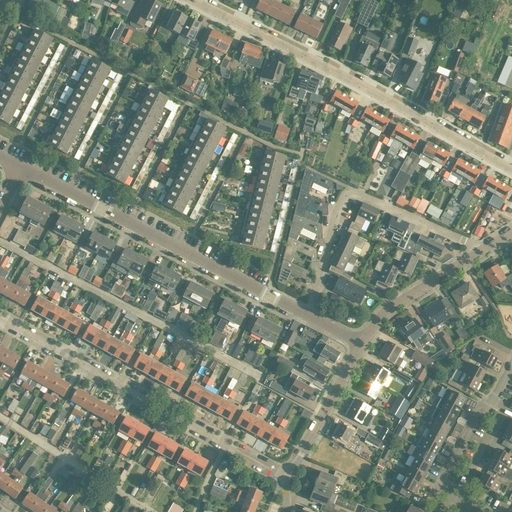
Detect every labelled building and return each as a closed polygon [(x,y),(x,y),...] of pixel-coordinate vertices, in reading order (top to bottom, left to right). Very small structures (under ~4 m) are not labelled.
[(49,20),(56,5),(45,0),(43,0),(37,14),(49,20)] [(113,0),(112,4),(119,7),(117,12),(128,17),(134,5),(128,2),(129,0),(113,0)] [(139,30),(142,29),(143,27),(144,28),(147,21),(153,24),(161,6),(149,0),(144,11),(138,8),(131,22),(130,23),(131,26),(139,30)] [(267,15),(273,1),(271,0),(260,0),(255,10),(267,15)] [(348,5),(350,0),(338,0),(337,3),(340,4),(334,16),(341,20),(348,4),(348,5)] [(379,3),(371,0),(364,0),(356,23),(367,29),(379,3)] [(284,6),(273,1),(267,15),(278,20),(284,6)] [(56,5),(49,20),(54,22),(62,26),(64,22),(60,20),(64,10),(61,8),(56,5)] [(296,12),(284,6),(278,20),(289,26),(296,12)] [(453,15),(462,17),(464,8),(456,6),(453,15)] [(171,30),(180,35),(188,19),(176,12),(170,24),(164,21),(158,32),(168,37),(171,30)] [(305,34),(312,20),(300,14),(293,28),(305,34)] [(202,26),(188,19),(180,35),(177,41),(196,51),(202,40),(196,37),(202,26)] [(323,25),(312,20),(305,34),(316,39),(323,25)] [(117,44),(126,26),(121,23),(117,30),(115,30),(110,41),(117,44)] [(351,31),(338,24),(328,45),(340,51),(344,41),(346,42),(351,31)] [(33,29),(29,37),(51,48),(55,40),(33,29)] [(204,49),(213,54),(212,56),(214,57),(214,56),(218,48),(223,36),(213,31),(204,49)] [(366,67),(374,51),(375,52),(379,44),(378,44),(381,38),(367,32),(365,38),(362,37),(358,45),(360,46),(353,61),(366,67)] [(95,45),(98,40),(85,33),(82,38),(95,45)] [(120,41),(126,43),(129,37),(123,34),(120,41)] [(233,41),(223,36),(218,48),(214,56),(214,57),(219,59),(222,53),(226,55),(233,41)] [(29,37),(25,45),(47,56),(51,48),(29,37)] [(412,57),(418,41),(408,38),(402,53),(412,57)] [(397,59),(385,54),(390,42),(384,39),(373,64),(379,66),(376,72),(389,77),(397,59)] [(472,54),(475,45),(466,41),(462,51),(472,54)] [(56,52),(60,55),(64,47),(60,44),(56,52)] [(245,44),(239,61),(255,67),(261,50),(245,44)] [(25,45),(21,52),(43,64),(47,56),(25,45)] [(21,52),(17,60),(39,71),(43,64),(21,52)] [(56,62),(60,55),(56,52),(52,60),(56,62)] [(457,73),(464,54),(457,52),(450,71),(457,73)] [(219,67),(222,76),(223,74),(226,76),(229,72),(225,70),(229,62),(230,62),(231,58),(226,55),(219,67)] [(496,83),(498,84),(504,86),(506,81),(508,76),(511,71),(511,67),(511,59),(507,57),(496,83)] [(17,60),(13,68),(35,79),(39,71),(17,60)] [(48,67),(52,70),(56,62),(52,60),(48,67)] [(87,67),(107,78),(111,70),(91,60),(87,67)] [(422,67),(408,60),(399,77),(402,78),(399,83),(414,91),(422,74),(419,72),(422,67)] [(267,61),(264,61),(259,81),(273,85),(273,83),(278,85),(284,67),(267,61)] [(48,77),(52,70),(48,67),(44,75),(48,77)] [(103,86),(107,78),(87,67),(83,75),(103,86)] [(13,68),(9,76),(31,87),(35,79),(13,68)] [(306,92),(312,74),(302,70),(298,80),(299,80),(296,88),(292,87),(289,96),(298,99),(301,90),(306,92)] [(192,93),(198,79),(186,73),(179,86),(192,93)] [(448,80),(432,73),(421,101),(437,107),(448,80)] [(117,74),(113,82),(118,84),(122,77),(117,74)] [(312,74),(306,92),(312,94),(312,96),(311,96),(310,100),(320,104),(323,97),(317,95),(320,87),(323,78),(312,74)] [(48,77),(44,75),(40,83),(44,85),(48,77)] [(99,93),(103,86),(83,75),(79,83),(99,93)] [(9,76),(5,83),(27,95),(31,87),(9,76)] [(114,92),(118,84),(113,82),(109,90),(114,92)] [(5,83),(1,91),(23,102),(27,95),(5,83)] [(40,93),(44,85),(40,83),(36,90),(40,93)] [(95,101),(99,93),(79,83),(75,91),(95,101)] [(458,118),(464,106),(475,86),(470,83),(465,92),(466,94),(464,96),(462,95),(461,98),(457,95),(448,112),(458,118)] [(148,89),(144,97),(165,108),(169,100),(148,89)] [(40,93),(36,90),(32,98),(36,100),(40,93)] [(114,92),(109,90),(105,97),(110,100),(114,92)] [(1,91),(0,92),(0,100),(18,110),(23,102),(1,91)] [(91,109),(95,101),(75,91),(71,98),(91,109)] [(330,103),(342,109),(348,98),(336,91),(330,103)] [(106,107),(110,100),(105,97),(101,105),(106,107)] [(161,116),(165,108),(144,97),(140,105),(161,116)] [(32,108),(36,100),(32,98),(28,105),(32,108)] [(88,116),(91,109),(71,98),(67,106),(88,116)] [(359,104),(348,98),(342,109),(353,115),(359,104)] [(470,109),(464,106),(458,118),(468,123),(475,112),(480,102),(476,99),(473,105),(472,104),(470,109)] [(0,100),(0,110),(14,118),(18,110),(0,100)] [(237,104),(224,100),(221,111),(225,112),(225,114),(233,117),(234,115),(237,104)] [(309,103),(307,113),(314,114),(316,104),(309,103)] [(511,106),(501,103),(498,113),(511,117),(511,106)] [(175,104),(171,112),(176,114),(180,106),(175,104)] [(475,112),(468,123),(479,129),(485,117),(487,113),(490,107),(485,104),(482,110),(480,114),(475,112)] [(32,108),(28,105),(24,113),(29,115),(32,108)] [(97,113),(102,115),(106,107),(101,105),(97,113)] [(157,123),(161,116),(140,105),(136,112),(157,123)] [(84,124),(88,116),(67,106),(63,114),(84,124)] [(372,126),(378,115),(367,109),(361,120),(372,126)] [(14,118),(0,110),(0,120),(10,126),(14,118)] [(153,131),(157,123),(136,112),(132,120),(153,131)] [(172,122),(176,114),(171,112),(167,119),(172,122)] [(25,123),(29,115),(24,113),(20,121),(25,123)] [(98,122),(102,115),(97,113),(94,120),(98,122)] [(511,128),(511,117),(498,113),(494,122),(511,128)] [(80,132),(84,124),(63,114),(59,121),(80,132)] [(208,115),(207,116),(206,119),(218,125),(220,122),(208,115)] [(390,121),(378,115),(372,126),(383,132),(390,121)] [(317,119),(306,116),(304,123),(305,123),(302,131),(311,133),(313,125),(315,126),(317,119)] [(358,123),(350,118),(347,124),(356,129),(358,123)] [(167,119),(163,127),(168,129),(172,122),(167,119)] [(202,127),(222,138),(227,130),(218,125),(206,119),(202,127)] [(90,128),(94,130),(98,122),(94,120),(90,128)] [(149,139),(153,131),(132,120),(128,128),(149,139)] [(274,124),(260,120),(257,129),(271,133),(274,124)] [(25,123),(20,121),(16,128),(20,131),(25,123)] [(76,139),(80,132),(59,121),(55,129),(76,139)] [(511,139),(511,138),(511,128),(494,122),(491,132),(511,139)] [(290,130),(279,126),(275,138),(286,142),(290,130)] [(402,143),(403,143),(409,132),(398,126),(390,139),(394,141),(387,153),(381,164),(388,167),(393,157),(394,157),(395,156),(399,150),(398,150),(402,143)] [(164,137),(168,129),(163,127),(159,135),(164,137)] [(202,127),(198,135),(219,145),(222,138),(202,127)] [(90,138),(94,130),(90,128),(86,135),(90,138)] [(145,146),(149,139),(128,128),(124,135),(145,146)] [(72,147),(76,139),(55,129),(51,137),(72,147)] [(420,138),(409,132),(403,143),(414,149),(420,138)] [(508,149),(511,139),(491,132),(487,141),(508,149)] [(229,142),(233,144),(237,136),(233,134),(229,142)] [(82,143),(86,145),(90,138),(86,135),(82,143)] [(141,154),(145,146),(124,135),(120,143),(141,154)] [(155,142),(160,145),(164,137),(159,135),(155,142)] [(219,145),(198,135),(194,142),(215,153),(219,145)] [(389,140),(381,135),(377,141),(386,146),(389,140)] [(68,155),(72,147),(51,137),(47,145),(68,155)] [(156,152),(160,145),(155,142),(151,150),(156,152)] [(194,142),(190,150),(211,161),(215,153),(194,142)] [(229,152),(233,144),(229,142),(225,149),(229,152)] [(381,144),(376,142),(368,158),(375,161),(381,144)] [(78,151),(82,153),(86,145),(82,143),(78,151)] [(137,162),(141,154),(120,143),(116,151),(137,162)] [(242,155),(247,146),(242,143),(238,153),(242,155)] [(433,160),(439,149),(428,143),(422,154),(421,154),(419,157),(415,155),(405,174),(411,177),(420,160),(430,165),(433,160)] [(103,161),(106,154),(95,149),(92,156),(103,161)] [(221,157),(225,159),(229,152),(225,149),(221,157)] [(451,155),(439,149),(433,160),(444,167),(451,155)] [(147,158),(152,160),(156,152),(151,150),(147,158)] [(211,161),(190,150),(186,158),(207,169),(211,161)] [(82,153),(78,151),(74,158),(78,161),(82,153)] [(133,169),(137,162),(116,151),(112,158),(133,169)] [(261,161),(283,166),(285,157),(263,152),(261,161)] [(407,157),(399,170),(405,174),(415,155),(411,153),(408,158),(407,157)] [(221,167),(225,159),(221,157),(217,165),(221,167)] [(129,177),(133,169),(112,158),(108,166),(129,177)] [(148,168),(152,160),(147,158),(144,165),(148,168)] [(186,158),(182,165),(203,176),(207,169),(186,158)] [(452,171),(464,177),(470,166),(459,160),(452,171)] [(259,169),(281,174),(283,166),(261,161),(259,169)] [(144,165),(140,173),(144,175),(148,168),(144,165)] [(203,176),(182,165),(178,173),(199,184),(203,176)] [(217,175),(221,167),(217,165),(213,172),(217,175)] [(125,185),(129,177),(108,166),(104,174),(125,185)] [(481,172),(470,166),(464,177),(475,184),(481,172)] [(257,177),(279,183),(281,174),(259,169),(257,177)] [(299,192),(308,196),(313,184),(327,190),(327,193),(333,193),(333,182),(305,169),(299,192)] [(450,175),(441,170),(438,175),(447,180),(450,175)] [(213,182),(217,175),(213,172),(209,180),(213,182)] [(140,173),(136,180),(140,183),(144,175),(140,173)] [(178,173),(174,181),(195,192),(199,184),(178,173)] [(255,186),(277,191),(279,183),(257,177),(255,186)] [(483,188),(494,194),(500,183),(489,177),(483,188)] [(136,191),(140,183),(136,180),(132,188),(136,191)] [(209,180),(205,188),(210,190),(213,182),(209,180)] [(195,192),(174,181),(170,188),(191,199),(195,192)] [(500,183),(494,194),(505,201),(511,190),(500,183)] [(252,194),(275,200),(277,191),(255,186),(252,194)] [(170,188),(166,196),(187,207),(191,199),(170,188)] [(206,197),(210,190),(205,188),(201,195),(206,197)] [(327,205),(308,196),(299,192),(294,214),(302,218),(308,206),(322,213),(322,216),(328,216),(327,205)] [(473,195),(467,192),(459,204),(466,208),(473,195)] [(250,202),(273,208),(275,200),(252,194),(250,202)] [(415,194),(409,205),(425,214),(431,203),(415,194)] [(201,195),(197,203),(202,205),(206,197),(201,195)] [(187,207),(166,196),(162,204),(183,215),(187,207)] [(396,204),(406,209),(409,203),(399,198),(396,204)] [(25,215),(33,219),(40,205),(29,199),(19,219),(22,220),(25,215)] [(225,212),(227,204),(216,201),(214,209),(225,212)] [(248,211),(271,216),(273,208),(250,202),(248,211)] [(198,213),(202,205),(197,203),(193,210),(198,213)] [(351,222),(349,228),(359,233),(358,236),(365,221),(374,225),(379,212),(362,204),(353,223),(351,222)] [(439,219),(444,210),(432,204),(428,213),(439,219)] [(52,211),(40,205),(33,219),(30,225),(37,228),(40,223),(45,225),(47,221),(52,223),(57,214),(52,212),(52,211)] [(198,213),(193,210),(189,218),(194,221),(198,213)] [(246,219),(269,225),(271,216),(248,211),(246,219)] [(296,241),(297,241),(302,229),(316,235),(316,239),(322,238),(322,227),(302,218),(294,214),(288,237),(296,241)] [(0,232),(0,233),(8,237),(15,219),(7,216),(0,232)] [(54,232),(65,238),(73,222),(62,216),(54,232)] [(401,240),(406,243),(411,233),(406,230),(408,226),(400,222),(401,220),(392,216),(389,223),(386,221),(383,227),(386,228),(385,230),(394,234),(390,241),(399,245),(401,240)] [(244,228),(267,233),(269,225),(246,219),(244,228)] [(73,222),(65,238),(77,244),(85,228),(73,222)] [(479,225),(475,234),(482,237),(486,228),(479,225)] [(242,236),(265,242),(267,233),(244,228),(242,236)] [(345,232),(337,248),(351,255),(354,247),(361,250),(365,242),(357,238),(358,236),(359,233),(349,228),(346,232),(345,232)] [(12,241),(19,245),(25,233),(18,230),(12,241)] [(428,232),(425,237),(422,235),(421,237),(411,233),(406,243),(403,250),(410,254),(414,244),(440,256),(445,247),(439,244),(442,238),(428,232)] [(31,236),(25,233),(19,245),(25,248),(24,250),(35,256),(38,250),(27,245),(31,236)] [(86,249),(97,254),(105,239),(94,233),(86,249)] [(265,242),(242,236),(240,245),(262,250),(265,242)] [(296,241),(288,237),(283,259),(291,263),(296,251),(311,258),(311,261),(317,261),(316,250),(297,241),(296,241)] [(105,239),(97,254),(109,260),(117,245),(105,239)] [(351,255),(337,248),(329,265),(343,272),(341,276),(350,281),(353,276),(343,271),(347,264),(354,267),(358,258),(351,255)] [(46,260),(52,263),(57,252),(51,249),(46,260)] [(118,265),(129,271),(137,255),(126,249),(118,265)] [(400,262),(397,269),(396,270),(397,270),(399,271),(409,276),(416,259),(425,263),(428,258),(417,253),(414,258),(397,250),(393,259),(400,262)] [(57,252),(52,263),(57,266),(63,255),(57,252)] [(146,278),(153,266),(148,263),(149,261),(137,255),(129,271),(141,277),(141,276),(146,278)] [(0,276),(0,292),(3,295),(10,283),(4,280),(9,270),(14,262),(15,260),(10,258),(5,267),(0,276)] [(291,263),(283,259),(277,283),(285,287),(291,274),(305,281),(306,284),(312,283),(311,272),(291,263)] [(396,270),(397,269),(378,261),(374,269),(381,273),(375,286),(387,292),(389,287),(391,287),(399,271),(397,270),(396,270)] [(15,286),(10,283),(3,295),(14,301),(26,279),(31,271),(33,267),(27,264),(21,276),(20,276),(15,286)] [(72,265),(69,272),(77,276),(80,269),(72,265)] [(78,277),(84,280),(90,269),(83,266),(78,277)] [(157,268),(153,266),(146,278),(150,280),(147,285),(152,288),(155,282),(162,286),(170,272),(158,266),(157,268)] [(498,266),(491,270),(489,269),(485,271),(486,274),(485,274),(493,288),(500,284),(503,289),(510,285),(511,288),(511,275),(506,279),(498,266)] [(94,272),(90,269),(84,280),(89,282),(94,272)] [(170,272),(162,286),(172,291),(167,302),(172,305),(178,293),(174,291),(181,278),(170,272)] [(326,285),(334,289),(338,280),(330,276),(326,285)] [(366,291),(339,277),(332,291),(359,305),(366,291)] [(26,279),(14,301),(25,307),(31,295),(25,292),(30,282),(26,279)] [(51,291),(48,297),(52,299),(59,286),(60,284),(54,281),(49,290),(51,291)] [(110,293),(116,296),(121,285),(115,282),(110,293)] [(195,303),(203,289),(192,283),(184,298),(195,303)] [(479,298),(470,284),(453,295),(462,309),(479,298)] [(126,288),(121,285),(116,296),(121,299),(126,288)] [(59,286),(52,299),(57,302),(60,296),(64,289),(59,286)] [(203,289),(195,303),(206,309),(214,294),(203,289)] [(488,305),(483,297),(479,300),(483,307),(488,305)] [(43,317),(50,304),(39,298),(32,310),(43,317)] [(142,309),(149,312),(154,301),(148,298),(142,309)] [(77,305),(74,311),(79,314),(82,308),(81,308),(84,302),(81,300),(78,306),(77,305)] [(159,304),(154,301),(149,312),(153,314),(159,304)] [(229,321),(236,306),(225,301),(218,315),(222,317),(215,331),(209,343),(216,347),(222,334),(228,320),(229,321)] [(447,311),(441,302),(425,312),(435,328),(451,317),(454,321),(459,317),(453,307),(447,311)] [(61,310),(50,304),(43,317),(54,323),(61,310)] [(91,316),(89,319),(95,322),(103,309),(97,305),(96,306),(91,316)] [(113,324),(121,309),(115,306),(107,321),(113,324)] [(236,306),(229,321),(240,327),(247,312),(236,306)] [(72,316),(61,310),(54,323),(65,329),(72,316)] [(166,317),(157,312),(154,317),(164,322),(166,317)] [(175,326),(182,329),(188,316),(182,313),(175,326)] [(83,322),(72,316),(65,329),(76,335),(83,322)] [(188,316),(182,329),(186,331),(193,319),(188,316)] [(252,333),(262,338),(270,324),(260,318),(252,333)] [(134,325),(129,334),(126,340),(125,340),(123,345),(127,347),(133,337),(134,337),(141,323),(137,320),(134,325)] [(423,331),(415,320),(401,329),(412,344),(416,340),(421,348),(429,342),(431,344),(436,340),(428,328),(423,331)] [(270,324),(262,338),(274,344),(281,330),(270,324)] [(94,345),(101,332),(90,326),(83,339),(94,345)] [(105,351),(116,357),(123,345),(125,340),(126,340),(129,334),(124,331),(121,337),(120,337),(118,342),(112,339),(105,351)] [(296,335),(289,331),(283,344),(290,348),(296,335)] [(94,345),(105,351),(112,339),(101,332),(94,345)] [(227,337),(222,334),(216,347),(221,349),(227,337)] [(438,340),(447,355),(457,349),(447,334),(438,340)] [(316,361),(323,365),(326,360),(333,364),(340,354),(319,341),(312,351),(320,356),(316,361)] [(475,360),(476,361),(492,370),(498,360),(484,353),(487,348),(476,341),(473,346),(480,350),(475,360)] [(249,364),(256,351),(255,351),(260,343),(257,342),(255,347),(251,345),(243,361),(249,364)] [(403,351),(388,343),(381,357),(395,364),(403,351)] [(127,347),(123,345),(116,357),(127,364),(134,351),(127,347)] [(242,348),(237,345),(232,356),(236,359),(242,348)] [(0,361),(3,363),(9,352),(0,346),(0,361)] [(155,357),(158,351),(154,348),(150,354),(155,357)] [(430,359),(437,363),(447,356),(443,350),(430,359)] [(265,356),(256,351),(249,364),(258,369),(265,356)] [(433,361),(415,351),(410,359),(429,369),(433,361)] [(0,368),(0,375),(2,377),(5,371),(7,370),(9,366),(14,369),(20,358),(9,352),(3,363),(0,368)] [(330,370),(323,365),(316,361),(303,354),(296,366),(323,383),(330,370)] [(469,364),(463,374),(480,383),(486,373),(473,366),(476,361),(475,360),(464,354),(461,360),(469,364)] [(134,367),(146,374),(153,361),(141,355),(134,367)] [(294,364),(279,357),(275,364),(290,372),(294,364)] [(175,360),(172,366),(177,369),(180,363),(177,361),(176,361),(175,360)] [(218,362),(214,360),(208,369),(213,372),(218,362)] [(164,367),(153,361),(146,374),(157,380),(164,367)] [(21,373),(32,379),(38,368),(27,362),(21,373)] [(368,378),(382,386),(390,373),(375,365),(368,378)] [(175,373),(164,367),(157,380),(168,386),(175,373)] [(422,383),(428,372),(420,367),(414,378),(422,383)] [(42,385),(49,374),(38,368),(32,379),(42,385)] [(411,379),(403,374),(393,369),(390,374),(408,385),(410,381),(412,382),(413,380),(411,379)] [(186,380),(175,373),(168,386),(179,392),(186,380)] [(42,385),(53,391),(59,379),(49,374),(42,385)] [(475,392),(480,383),(463,374),(458,383),(451,379),(448,384),(460,391),(463,385),(475,392)] [(205,376),(202,382),(207,385),(210,379),(205,376)] [(429,392),(435,381),(429,377),(423,389),(429,392)] [(375,399),(382,386),(368,378),(360,391),(375,399)] [(59,379),(53,391),(64,397),(70,385),(59,379)] [(221,399),(215,396),(208,409),(219,415),(226,402),(228,397),(228,398),(237,382),(232,379),(224,395),(221,399)] [(24,381),(21,387),(26,390),(29,384),(24,381)] [(288,390),(272,381),(269,387),(285,396),(288,390)] [(314,391),(297,381),(291,392),(308,401),(314,391)] [(241,384),(237,382),(228,398),(233,400),(236,394),(241,384)] [(29,384),(26,390),(31,393),(34,387),(29,384)] [(193,384),(186,396),(197,402),(204,390),(193,384)] [(410,386),(404,395),(411,399),(416,390),(410,386)] [(448,388),(441,400),(461,410),(466,400),(452,392),(453,391),(448,388)] [(427,392),(422,389),(417,397),(422,400),(427,392)] [(76,418),(79,412),(82,407),(88,396),(77,390),(71,401),(77,404),(67,420),(73,422),(75,418),(76,418)] [(204,390),(197,402),(208,409),(215,396),(204,390)] [(45,393),(42,399),(47,402),(50,396),(45,393)] [(253,404),(257,397),(251,393),(247,400),(253,404)] [(50,396),(47,402),(52,404),(55,398),(50,396)] [(99,402),(88,396),(82,407),(92,413),(99,402)] [(398,396),(391,408),(388,413),(401,420),(410,403),(398,396)] [(287,398),(278,415),(285,418),(294,402),(287,398)] [(422,402),(416,398),(411,406),(417,410),(422,402)] [(13,414),(19,403),(13,399),(7,410),(13,414)] [(373,418),(368,415),(371,409),(356,400),(347,415),(368,427),(373,418)] [(456,419),(461,410),(441,400),(436,409),(456,419)] [(103,419),(109,407),(99,402),(92,413),(103,419)] [(237,408),(226,402),(219,415),(230,421),(237,408)] [(237,425),(248,431),(256,418),(258,414),(261,408),(257,405),(251,416),(244,412),(237,425)] [(120,413),(109,407),(103,419),(114,425),(120,413)] [(67,412),(62,409),(57,419),(56,419),(55,420),(53,424),(58,427),(62,422),(67,412)] [(456,419),(436,409),(432,418),(437,420),(451,428),(456,419)] [(20,410),(17,418),(23,421),(26,413),(20,410)] [(303,415),(312,419),(314,413),(305,410),(303,415)] [(412,420),(405,416),(400,425),(407,429),(412,420)] [(120,431),(131,437),(138,423),(127,417),(120,431)] [(278,417),(275,424),(280,426),(283,420),(278,417)] [(266,424),(256,418),(248,431),(259,437),(266,424)] [(451,428),(437,420),(431,430),(446,438),(451,428)] [(95,421),(91,427),(97,430),(100,424),(95,421)] [(149,429),(138,423),(131,437),(142,443),(149,429)] [(277,430),(266,424),(259,437),(270,443),(277,430)] [(0,434),(4,437),(9,430),(3,425),(0,429),(0,434)] [(45,436),(49,428),(44,425),(39,433),(45,436)] [(341,425),(340,427),(339,426),(335,433),(337,434),(335,437),(345,443),(343,447),(358,456),(363,447),(358,444),(359,442),(351,437),(353,432),(341,425)] [(405,429),(400,426),(394,436),(400,439),(405,429)] [(382,427),(376,438),(387,444),(393,434),(382,427)] [(387,444),(376,438),(357,428),(354,433),(365,439),(364,441),(383,451),(387,444)] [(51,440),(56,432),(51,429),(47,437),(51,440)] [(511,444),(511,450),(511,451),(511,431),(507,429),(502,439),(511,444)] [(288,436),(277,430),(270,443),(281,449),(288,436)] [(446,438),(431,430),(426,440),(441,448),(446,438)] [(160,453),(168,440),(157,434),(149,447),(160,453)] [(72,440),(67,437),(62,446),(66,449),(72,440)] [(436,457),(441,448),(426,440),(421,437),(416,447),(421,449),(436,457)] [(123,440),(116,451),(121,454),(127,442),(123,440)] [(179,446),(168,440),(160,453),(171,460),(179,446)] [(127,442),(121,454),(125,456),(132,445),(127,442)] [(85,447),(80,445),(75,454),(79,457),(85,447)] [(411,456),(416,459),(430,467),(436,457),(421,449),(416,447),(416,446),(411,456)] [(190,470),(197,456),(186,450),(179,464),(190,470)] [(496,450),(491,459),(509,469),(511,462),(511,451),(509,457),(496,450)] [(20,471),(26,475),(40,455),(34,451),(20,471)] [(152,456),(145,468),(150,470),(156,458),(152,456)] [(208,462),(197,456),(190,470),(201,476),(208,462)] [(156,458),(150,470),(154,473),(161,461),(156,458)] [(430,467),(416,459),(411,468),(425,476),(430,467)] [(499,476),(496,481),(501,484),(511,489),(511,486),(511,482),(511,479),(511,470),(509,469),(491,459),(486,469),(499,476)] [(425,476),(411,468),(406,478),(420,486),(425,476)] [(11,474),(16,478),(20,472),(19,472),(15,469),(11,474)] [(20,472),(16,478),(13,482),(5,493),(16,500),(23,489),(17,484),(19,481),(20,481),(24,475),(20,472)] [(175,484),(180,487),(187,475),(181,472),(175,484)] [(321,473),(315,487),(333,494),(336,484),(342,487),(346,476),(335,472),(333,478),(321,473)] [(501,484),(496,481),(483,474),(478,484),(495,494),(501,484)] [(3,475),(0,479),(0,488),(5,493),(13,482),(3,475)] [(190,477),(187,475),(180,487),(184,489),(190,477)] [(22,505),(32,511),(47,491),(46,491),(53,482),(48,478),(35,497),(30,494),(22,505)] [(89,487),(93,481),(88,478),(84,484),(89,487)] [(415,496),(420,486),(406,478),(403,483),(397,480),(392,490),(410,499),(413,494),(415,496)] [(80,484),(75,480),(67,492),(72,496),(80,484)] [(227,493),(212,487),(210,494),(224,500),(227,493)] [(329,503),(333,494),(315,487),(310,501),(322,506),(320,511),(321,511),(340,511),(334,509),(336,505),(329,503)] [(246,500),(258,504),(263,493),(251,488),(248,494),(243,491),(242,493),(236,490),(234,495),(240,497),(246,500)] [(47,491),(32,511),(46,511),(50,508),(44,504),(51,494),(47,491)] [(103,508),(110,497),(104,493),(97,504),(103,508)] [(242,511),(244,511),(255,511),(258,504),(246,500),(240,497),(234,495),(232,501),(244,505),(242,511)] [(61,501),(57,507),(62,510),(66,505),(61,501)] [(73,511),(80,511),(85,506),(79,502),(73,511)]
